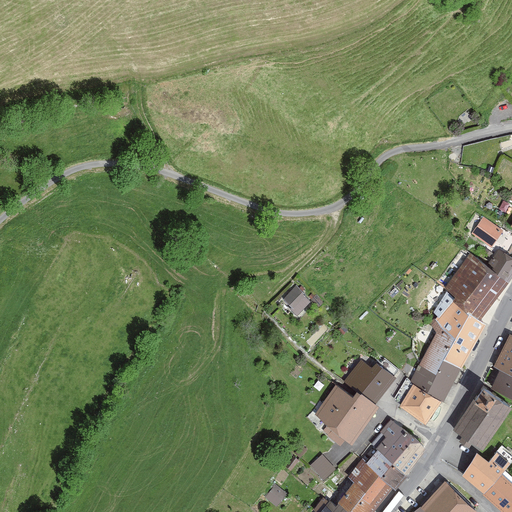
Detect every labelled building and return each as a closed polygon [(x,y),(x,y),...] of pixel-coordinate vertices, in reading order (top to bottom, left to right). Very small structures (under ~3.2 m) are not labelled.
[(504,231),(484,216),(471,234),(491,248),(504,231)] [(509,283),(511,278),(511,258),(498,249),(486,266),(509,283)] [(456,297),(480,321),(509,283),(486,266),(470,253),(446,288),(456,297)] [(312,301),(296,286),(283,300),(299,315),(312,301)] [(426,350),(461,369),(486,325),(480,321),(456,297),(430,323),(437,333),(426,350)] [(494,367),(499,371),(511,376),(511,335),(510,334),(494,367)] [(444,403),(461,369),(426,350),(410,382),(413,384),(442,402),(444,403)] [(359,393),(376,404),(397,378),(376,363),(371,368),(361,360),(343,382),(359,393)] [(511,376),(499,371),(491,389),(511,400),(511,376)] [(352,446),(379,408),(357,392),(353,397),(336,384),(315,415),(352,446)] [(400,407),(426,426),(442,402),(413,384),(400,407)] [(472,439),(484,447),(511,405),(511,404),(483,385),(454,427),(461,432),(457,439),(468,446),(472,439)] [(403,474),(426,449),(391,419),(380,433),(385,437),(376,448),(378,450),(403,474)] [(403,474),(378,450),(367,463),(379,477),(393,489),(396,491),(407,477),(403,474)] [(497,453),(489,463),(477,453),(463,476),(484,495),(502,475),(511,464),(497,453)] [(323,454),(310,466),(324,482),(336,469),(323,454)] [(340,501),(338,503),(350,511),(374,511),(393,489),(379,477),(367,463),(363,459),(348,478),(353,483),(340,501)] [(484,495),(502,511),(511,511),(511,483),(502,475),(484,495)] [(477,511),(445,481),(421,508),(425,511),(477,511)] [(267,497),(280,507),(290,494),(277,484),(267,497)] [(350,511),(338,503),(336,506),(330,501),(320,511),(350,511)]
